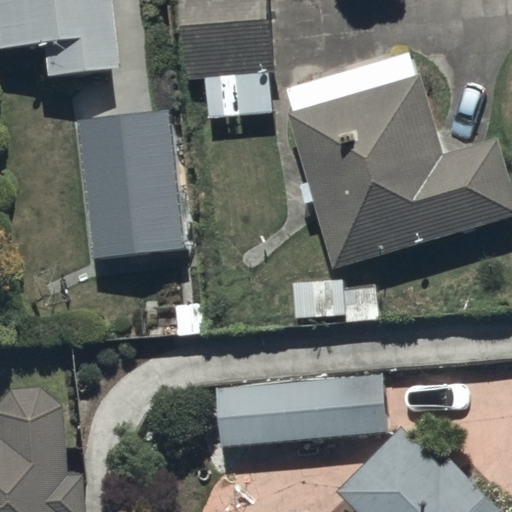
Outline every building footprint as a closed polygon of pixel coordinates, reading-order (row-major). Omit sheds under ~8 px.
[(0,0),(0,58),(48,54),(50,84),(113,80),(106,0),(0,0)] [(273,0),(186,0),(191,90),(208,89),(210,130),(280,127),(273,0)] [(420,60),(290,103),(341,280),(511,230),(511,176),(506,157),(452,172),(420,60)] [(187,265),(174,118),(100,125),(101,131),(85,132),(97,273),(187,265)] [(352,294),(299,295),(299,333),(382,332),(381,299),(352,299),(352,294)] [(223,399),(226,459),(393,446),(388,386),(223,399)] [(0,511),(81,511),(80,491),(66,492),(61,425),(39,403),(10,405),(0,417),(0,511)] [(349,511),(492,511),(460,478),(451,487),(410,444),(344,507),(349,511)]
